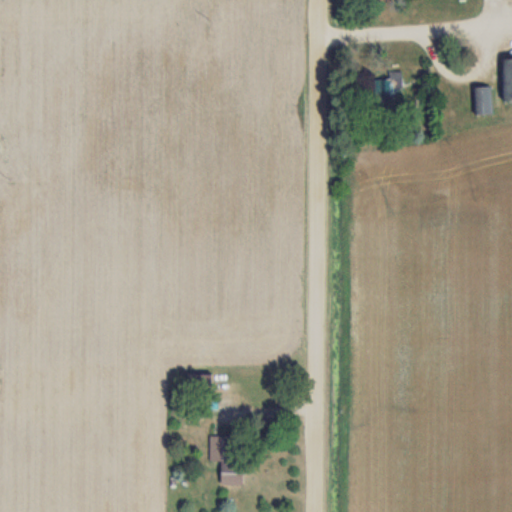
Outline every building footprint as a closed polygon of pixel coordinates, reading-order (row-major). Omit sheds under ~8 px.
[(511,59),(500,59),(500,101),(511,100),(511,59)] [(400,72),(387,72),(387,78),(374,78),(374,100),(400,100),(400,72)] [(472,115),(492,115),(492,88),(472,88),(472,115)] [(187,373),(187,394),(211,394),(211,373),(187,373)] [(218,461),(218,483),(237,484),(239,436),(209,435),(208,460),(218,461)]
